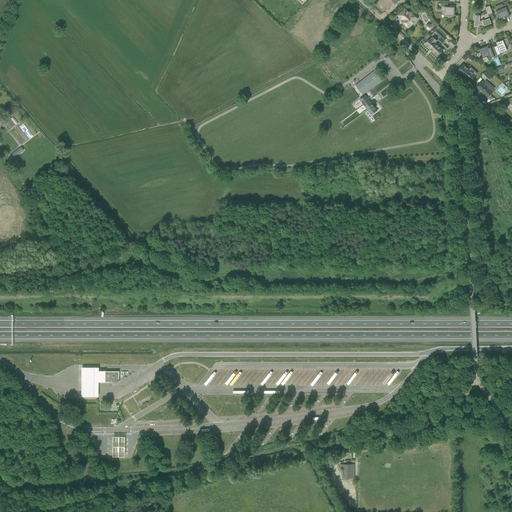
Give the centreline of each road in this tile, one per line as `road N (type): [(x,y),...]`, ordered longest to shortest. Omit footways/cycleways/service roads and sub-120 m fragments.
road 1 (motorway): [(0,336),(511,335)]
road 2 (motorway): [(511,324),(0,325)]
road 3 (unclassified): [(473,380),(457,102),(438,76)]
road 4 (track): [(333,446),(64,511)]
road 5 (unclassified): [(333,446),(432,422),(473,380)]
